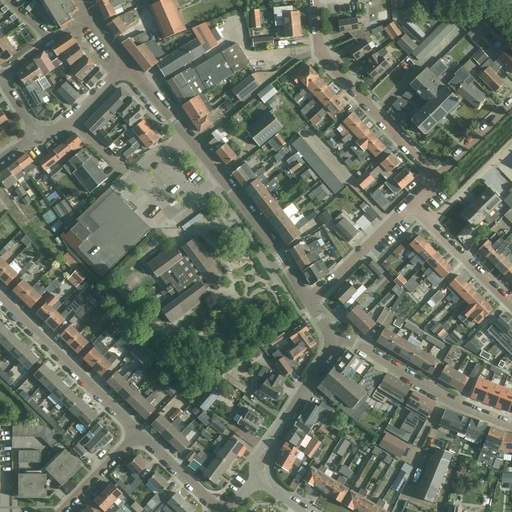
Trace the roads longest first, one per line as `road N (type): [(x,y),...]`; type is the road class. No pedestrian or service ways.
road 1 (unclassified): [(309,303),(261,227),(128,68)]
road 2 (residential): [(511,425),(350,340),(333,340)]
road 3 (residential): [(0,298),(138,433)]
road 4 (unclassified): [(262,478),(262,457),(333,340)]
road 5 (unknown): [(195,148),(316,47)]
road 6 (residential): [(309,303),(412,204)]
road 7 (residential): [(313,0),(317,53),(369,114)]
road 8 (residential): [(369,114),(463,28)]
